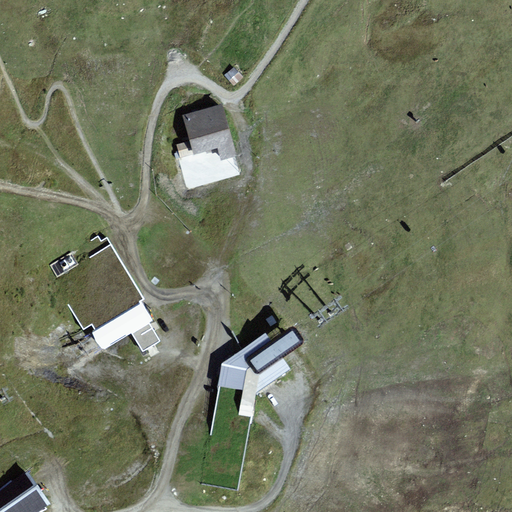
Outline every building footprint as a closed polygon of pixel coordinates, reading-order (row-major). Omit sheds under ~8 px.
[(234,69),(226,75),(234,84),(242,77),(234,69)] [(197,154),(218,148),(221,159),(233,156),(219,105),(186,114),(197,154)] [(51,282),(82,334),(91,329),(105,352),(132,335),(143,353),(159,343),(149,325),(156,321),(107,240),(101,243),(97,237),(50,265),(57,278),(51,282)] [(235,493),(251,397),(291,370),(282,356),(297,346),(298,345),(299,343),(299,342),(299,340),(292,330),(290,329),(289,328),(287,328),(285,329),(269,339),(266,334),(248,345),(221,363),(201,487),(235,493)] [(0,511),(32,511),(46,503),(28,477),(0,496),(0,511)]
